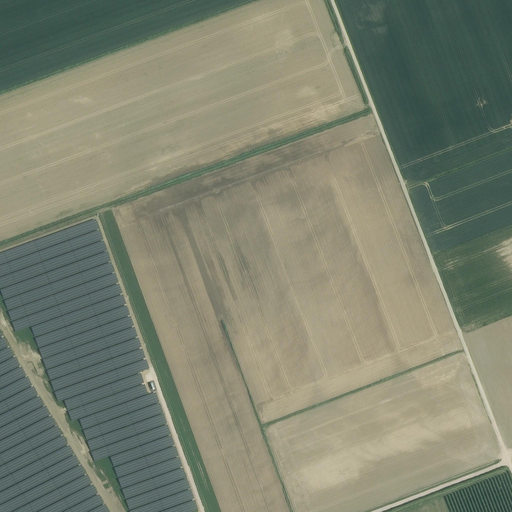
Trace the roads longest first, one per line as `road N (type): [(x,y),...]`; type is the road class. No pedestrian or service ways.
road 1 (unclassified): [(506,453),(332,0)]
road 2 (track): [(508,461),(377,511)]
